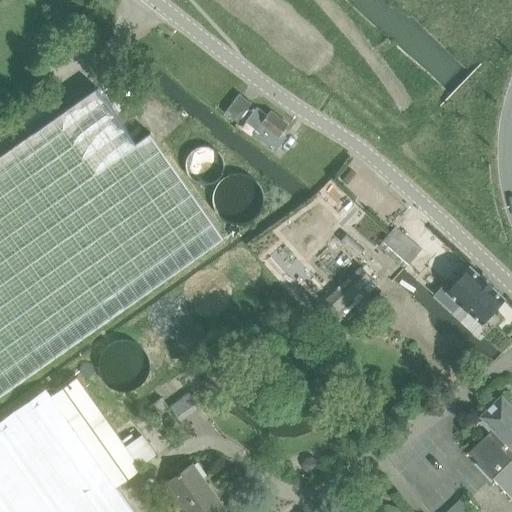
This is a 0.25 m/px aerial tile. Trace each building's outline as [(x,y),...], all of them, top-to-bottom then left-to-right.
[(39,83),(29,90),(37,102),(47,95),(39,83)] [(0,397),(84,338),(225,238),(157,142),(151,133),(135,144),(113,114),(93,86),(81,94),(0,151),(0,397)] [(239,94),(225,112),(238,122),(241,117),(248,108),(252,103),(239,94)] [(253,112),(247,119),(257,127),(252,134),(275,152),(284,140),(279,137),(288,125),(270,111),(267,115),(256,107),(253,112)] [(227,156),(227,155),(225,147),(221,141),(215,137),(207,135),(202,135),(198,136),(192,141),(188,147),(186,155),(186,158),(188,163),(191,168),(198,173),(205,175),(212,174),(215,173),(220,170),(225,164),(226,160),(227,156)] [(269,190),(269,189),(268,181),(266,177),(263,173),(260,170),(256,167),(252,165),(247,165),(242,165),(237,166),(233,168),(229,171),(225,174),(223,179),(221,184),(220,189),(221,193),(222,199),(227,206),(230,209),(235,211),(243,214),(249,213),(254,212),(261,207),(264,204),(267,199),(269,194),(269,190)] [(323,206),(265,248),(272,257),(329,214),(323,206)] [(395,227),(383,241),(406,262),(409,264),(421,250),(395,227)] [(358,266),(315,306),(334,326),(377,286),(358,266)] [(436,293),(434,296),(435,297),(441,302),(453,312),(455,310),(459,305),(481,324),(491,313),(503,299),(468,269),(457,281),(450,289),(445,284),(436,293)] [(45,389),(13,411),(75,499),(107,477),(115,489),(117,487),(128,479),(141,469),(139,466),(153,455),(139,435),(134,439),(130,434),(121,441),(116,434),(75,376),(49,395),(45,389)] [(190,391),(171,405),(181,418),(200,403),(190,391)] [(476,446),(469,453),(479,463),(477,464),(487,474),(488,473),(493,477),(506,464),(511,458),(511,406),(502,395),(481,415),(493,428),(482,439),(482,440),(477,445),(476,446)] [(162,399),(153,405),(161,416),(169,409),(162,399)] [(0,511),(131,511),(115,489),(107,477),(75,499),(13,411),(0,420),(0,511)] [(317,460),(311,457),(305,459),(303,465),(304,471),(310,473),(316,472),(318,466),(317,460)] [(511,458),(506,464),(493,477),(511,497),(511,458)] [(192,464),(166,482),(186,511),(221,511),(224,510),(192,464)] [(460,500),(447,511),(471,511),(464,504),(460,500)]
